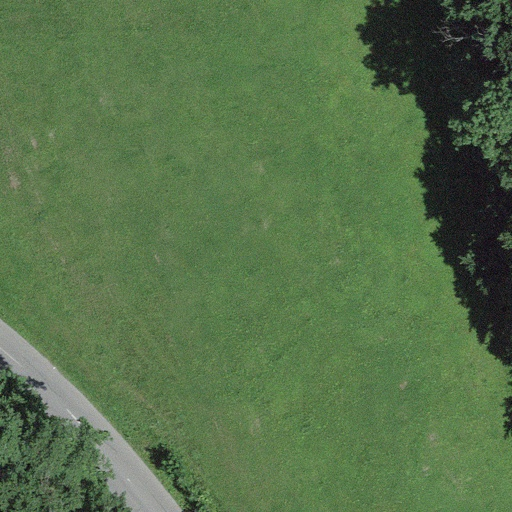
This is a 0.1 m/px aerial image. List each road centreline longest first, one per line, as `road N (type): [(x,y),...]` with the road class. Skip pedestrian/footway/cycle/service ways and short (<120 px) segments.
road 1 (tertiary): [(0,336),(98,427),(156,511)]
road 2 (track): [(511,172),(491,118),(477,0)]
